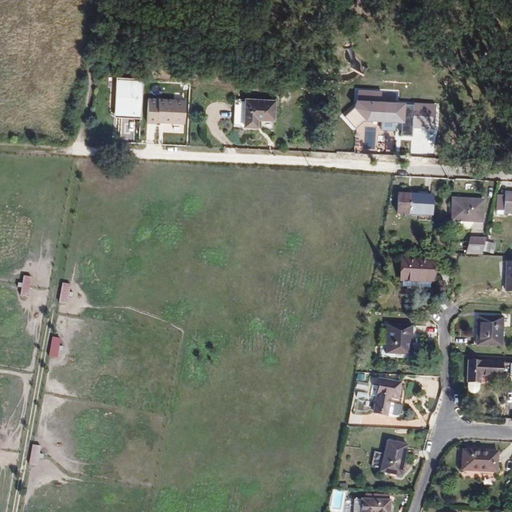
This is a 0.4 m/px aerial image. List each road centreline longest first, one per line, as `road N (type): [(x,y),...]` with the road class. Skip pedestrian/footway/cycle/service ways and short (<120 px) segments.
road 1 (unclassified): [(511,172),(71,146)]
road 2 (unclassified): [(10,511),(71,146)]
road 3 (residential): [(455,311),(445,322),(446,427)]
